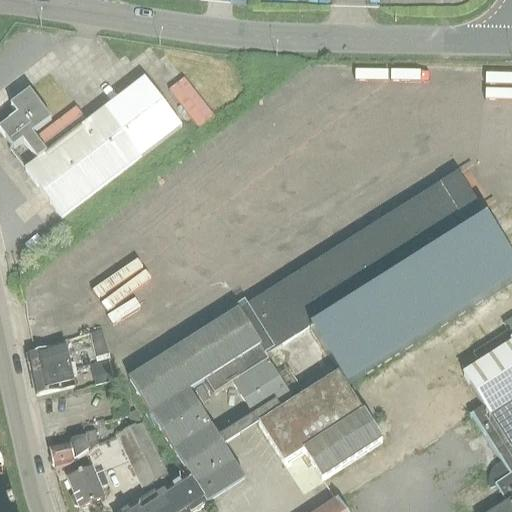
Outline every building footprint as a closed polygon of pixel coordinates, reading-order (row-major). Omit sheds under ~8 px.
[(22,144),(37,163),(25,173),(61,221),(181,130),(144,82),(47,156),(32,137),(51,122),(29,94),(10,108),(17,118),(0,130),(0,134),(13,151),(22,144)] [(322,484),(351,465),(382,445),(363,415),(362,415),(338,377),(305,398),(288,371),(275,379),(262,358),(484,217),(458,175),(357,239),(238,314),(238,313),(200,338),(165,360),(128,383),(185,473),(189,480),(208,507),(208,508),(245,484),(234,467),(222,448),(257,426),(258,428),(284,468),(303,455),(322,484)] [(346,389),(511,284),(511,260),(486,220),(309,331),(346,389)] [(511,511),(511,320),(502,327),(506,334),(511,343),(511,345),(479,366),(462,378),(483,411),(470,419),(501,467),(499,468),(496,470),(494,473),(492,475),(491,478),(490,481),(489,484),(489,487),(489,490),(490,493),(497,491),(509,508),(502,511),(511,511)] [(100,332),(89,336),(94,359),(108,356),(100,332)] [(511,343),(506,334),(472,355),(479,366),(511,345),(511,343)] [(27,358),(31,378),(75,369),(74,365),(68,366),(65,348),(27,358)] [(97,370),(101,387),(116,384),(111,367),(97,370)] [(75,369),(31,378),(35,398),(60,393),(73,390),(71,378),(77,377),(75,369)] [(143,493),(169,479),(135,413),(121,420),(127,432),(115,438),(143,493)] [(69,446),(50,451),(51,458),(50,461),(51,467),(54,470),(54,471),(70,468),(88,455),(98,447),(95,434),(85,436),(84,440),(71,443),(69,446)] [(103,474),(94,478),(92,471),(67,481),(73,498),(71,501),(74,508),(78,509),(79,511),(81,511),(104,503),(100,491),(108,488),(103,474)] [(199,511),(208,507),(189,480),(156,501),(153,496),(129,511),(199,511)]
